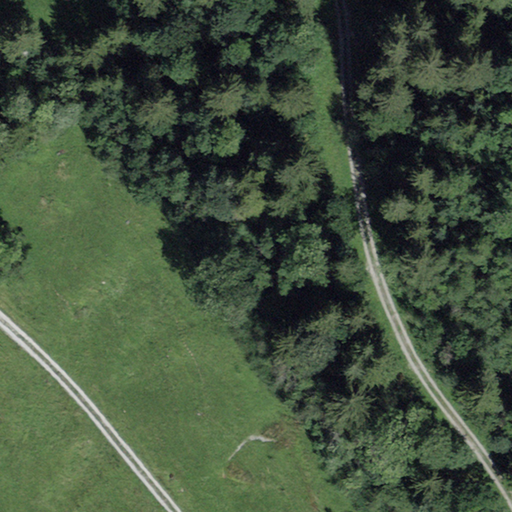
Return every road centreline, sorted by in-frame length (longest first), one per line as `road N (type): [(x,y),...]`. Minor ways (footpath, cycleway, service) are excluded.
road 1 (track): [(328,0),(347,171),(384,302),(509,511)]
road 2 (track): [(169,511),(0,322)]
